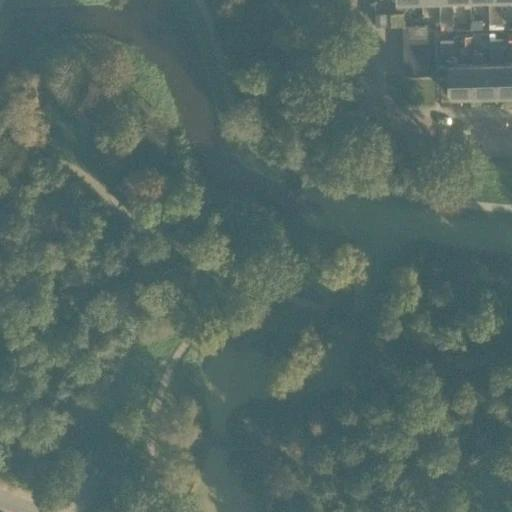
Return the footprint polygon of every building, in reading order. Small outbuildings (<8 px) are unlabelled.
[(440,24),(446,24),(445,0),(421,0),(421,1),(440,0),(440,24)] [(494,0),(495,23),(502,23),(501,0),(494,0)] [(390,13),(391,25),(404,25),(403,13),(390,13)] [(428,37),(427,25),(404,25),(404,37),(428,37)] [(404,37),(404,49),(428,49),(428,37),(404,37)] [(472,54),(472,63),(473,95),(498,94),(496,38),(490,38),(490,62),(482,63),(482,53),(472,54)] [(498,94),(511,93),(511,61),(503,62),(502,38),(496,38),(498,94)] [(441,39),(441,51),(453,51),(453,39),(441,39)] [(404,49),(404,62),(428,62),(428,49),(404,49)] [(404,62),(405,75),(428,75),(428,62),(404,62)] [(448,95),(473,95),(472,63),(447,64),(448,86),(448,95)] [(439,86),(448,86),(447,64),(439,64),(439,86)]
